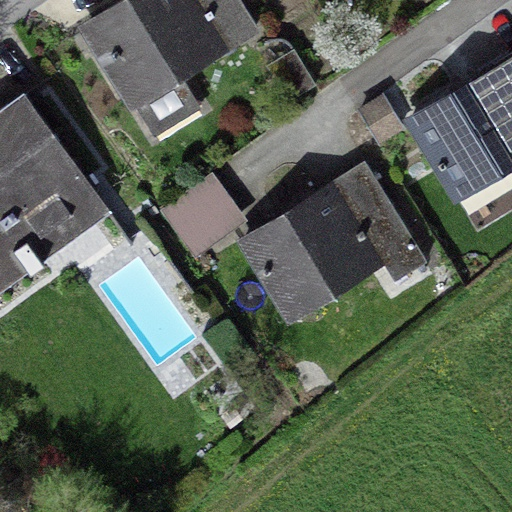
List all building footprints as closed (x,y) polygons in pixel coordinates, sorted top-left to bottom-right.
[(216,54),(180,0),(163,0),(99,41),(139,103),(216,54)] [(296,50),(268,64),(287,100),(315,85),(296,50)] [(511,161),(511,75),(424,129),(462,191),(511,161)] [(0,229),(69,179),(14,103),(0,113),(0,229)] [(214,169),(162,200),(191,249),(243,218),(214,169)] [(401,247),(366,188),(256,252),(292,312),(401,247)]
